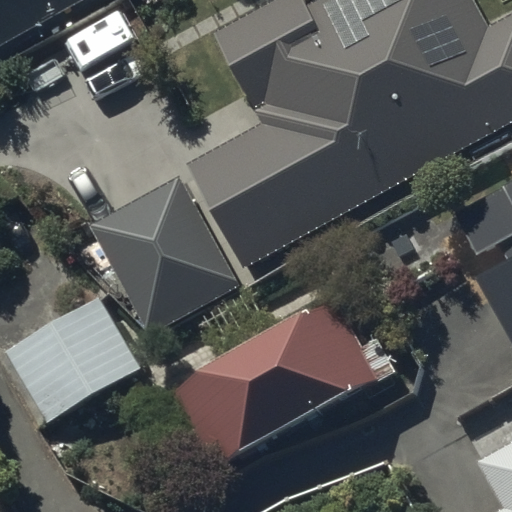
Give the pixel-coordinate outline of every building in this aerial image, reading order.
[(0,0),(0,34),(63,0),(0,0)] [(511,17),(488,30),(472,0),(320,0),(311,5),(308,0),(266,0),(224,23),(278,123),(204,162),(251,249),(511,110),(511,17)] [(235,282),(179,178),(96,220),(158,327),(235,282)] [(511,184),(460,213),(474,239),(462,246),(511,335),(511,184)] [(102,299),(9,353),(51,424),(144,370),(102,299)] [(181,391),(224,470),(379,384),(335,306),(181,391)] [(505,509),(499,511),(511,511),(511,442),(479,460),(505,509)]
